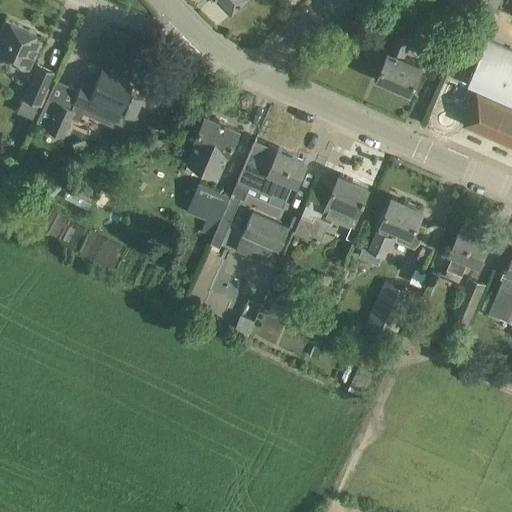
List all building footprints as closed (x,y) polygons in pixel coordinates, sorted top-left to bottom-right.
[(220,0),(230,10),(240,0),(220,0)] [(499,0),(478,0),(471,16),(477,19),(482,28),(493,23),(489,12),(491,6),(496,8),(499,0)] [(0,58),(1,55),(28,67),(40,40),(33,37),(35,31),(5,18),(0,29),(0,58)] [(390,49),(378,77),(379,77),(380,74),(391,79),(390,82),(411,92),(424,64),(405,56),(410,43),(396,36),(390,49)] [(457,44),(442,37),(430,63),(445,69),(457,44)] [(511,50),(488,40),(476,65),(469,81),(482,87),(466,122),(511,142),(511,50)] [(37,63),(29,82),(44,89),(53,71),(37,63)] [(83,79),(75,98),(72,103),(122,124),(126,115),(133,118),(142,98),(127,91),(130,83),(113,76),(113,78),(100,72),(94,84),(83,79)] [(38,104),(44,89),(29,82),(22,97),(38,104)] [(42,106),(35,122),(45,127),(62,134),(69,117),(73,108),(70,107),(57,101),(46,96),(42,106)] [(205,116),(197,134),(186,161),(220,175),(229,153),(230,153),(239,131),(205,116)] [(166,137),(143,140),(144,151),(167,149),(166,137)] [(238,180),(246,183),(272,194),(268,201),(283,208),(294,182),(297,183),(307,160),(279,148),(278,150),(255,140),(238,180)] [(340,174),(332,192),(327,204),(321,202),(322,200),(310,196),(296,230),(320,241),(329,221),(331,222),(334,216),(354,224),(367,196),(365,196),(369,187),(340,174)] [(187,210),(218,224),(231,196),(199,182),(187,210)] [(231,196),(218,224),(227,227),(240,195),(233,192),(231,196)] [(392,197),(384,215),(381,222),(382,223),(378,231),(370,250),(384,256),(392,237),(387,235),(391,227),(398,229),(396,240),(417,249),(427,226),(426,225),(425,226),(417,223),(423,210),(404,202),(403,203),(393,199),(393,197),(392,197)] [(252,211),(235,250),(273,267),(290,227),(252,211)] [(461,226),(453,245),(450,252),(454,253),(447,269),(462,275),(469,259),(479,264),(490,239),(461,226)] [(511,258),(508,268),(507,271),(510,272),(506,281),(502,280),(489,311),(507,319),(511,308),(511,258)] [(468,277),(450,319),(467,327),(485,284),(468,277)] [(386,282),(367,325),(393,335),(411,293),(386,282)] [(352,381),(348,388),(360,393),(363,386),(352,381)]
